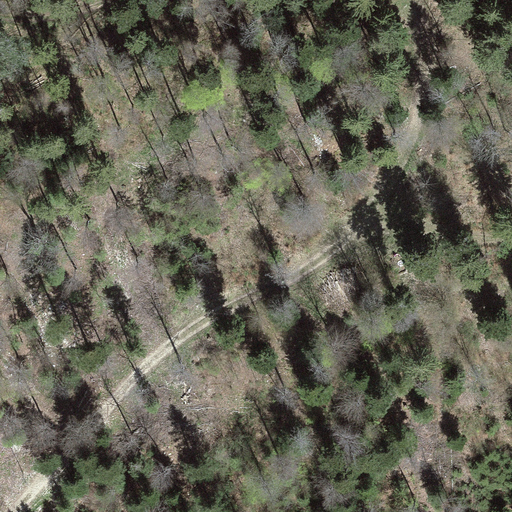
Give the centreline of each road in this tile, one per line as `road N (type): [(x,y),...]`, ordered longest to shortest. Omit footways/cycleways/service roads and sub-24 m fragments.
road 1 (track): [(355,0),(373,139),(299,281),(173,361),(35,511)]
road 2 (track): [(299,281),(511,258)]
